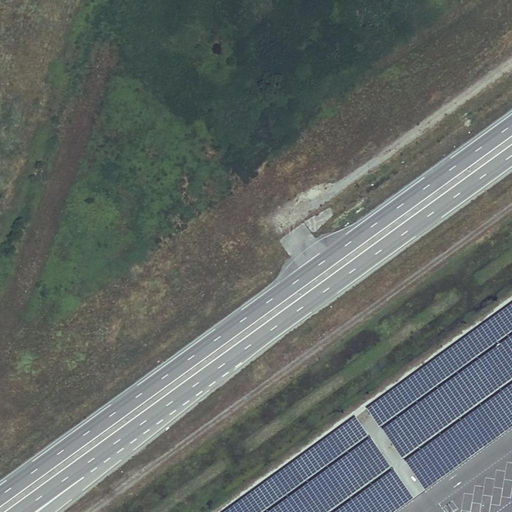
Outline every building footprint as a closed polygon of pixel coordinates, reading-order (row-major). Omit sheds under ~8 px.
[(387,431),(511,339),(511,308),(372,411),(387,431)] [(409,462),(511,386),(511,345),(389,435),(409,462)] [(429,493),(511,432),(511,391),(410,466),(429,493)] [(272,511),(375,437),(361,419),(233,511),(272,511)] [(286,511),(339,511),(397,469),(379,444),(286,511)] [(350,511),(402,511),(417,501),(398,477),(350,511)]
